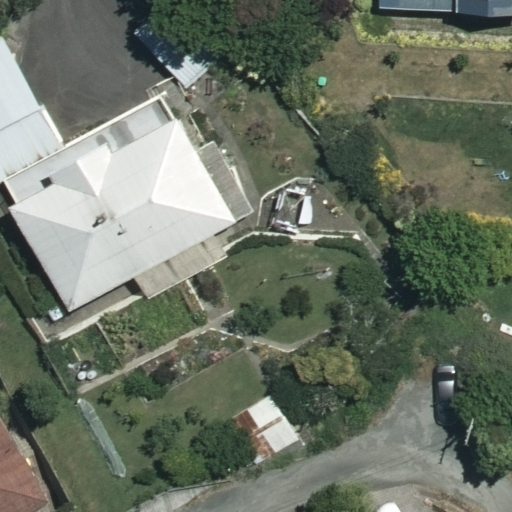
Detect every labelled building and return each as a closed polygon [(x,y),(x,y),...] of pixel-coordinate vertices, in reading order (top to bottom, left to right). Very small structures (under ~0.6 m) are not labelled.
[(207,0),(174,0),(141,31),(192,87),(244,40),(207,0)] [(511,0),(388,0),(388,12),(511,15),(511,0)] [(70,147),(19,45),(0,74),(0,187),(16,180),(81,309),(248,225),(181,91),(70,147)] [(308,438),(283,396),(236,425),(262,466),(308,438)] [(0,511),(48,511),(52,510),(0,430),(0,511)]
